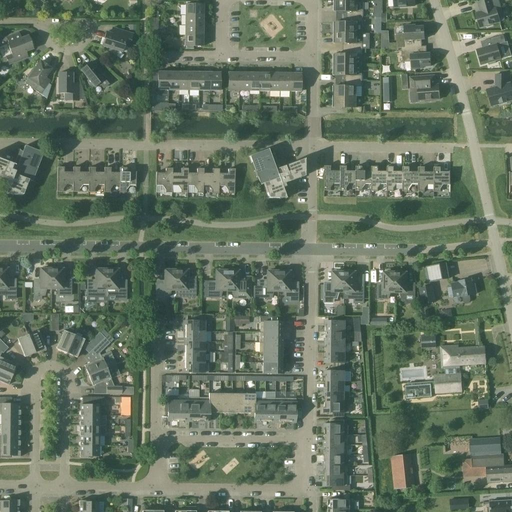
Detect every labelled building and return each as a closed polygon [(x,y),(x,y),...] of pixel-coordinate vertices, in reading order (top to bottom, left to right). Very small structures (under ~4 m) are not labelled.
[(496,8),(499,7),(496,0),(487,0),(478,3),(481,12),(475,14),(480,28),(500,23),(496,8)] [(357,12),(357,2),(334,1),(333,12),(347,12),(347,17),(363,18),(363,12),(357,12)] [(185,5),(185,16),(203,16),(203,5),(185,5)] [(203,26),(203,16),(185,16),(184,26),(203,26)] [(333,23),(333,33),(362,34),(363,18),(347,17),(347,23),(333,23)] [(203,36),(203,26),(184,26),(184,36),(203,36)] [(397,49),(417,47),(412,47),(411,40),(422,40),(425,40),(424,27),(415,27),(415,26),(404,26),(404,27),(404,34),(396,35),(396,43),(389,44),(390,49),(397,49)] [(129,47),(133,35),(113,29),(112,34),(106,32),(101,46),(110,49),(109,51),(116,56),(119,52),(122,53),(124,46),(129,47)] [(333,44),(344,44),(347,44),(347,49),(362,50),(369,50),(369,34),(362,34),(333,33),(333,44)] [(25,52),(33,50),(28,36),(20,39),(18,34),(6,38),(8,44),(7,44),(11,55),(6,57),(9,65),(27,58),(25,52)] [(497,45),(505,43),(503,35),(490,39),(492,46),(477,50),(481,65),(501,60),(497,45)] [(203,47),(203,36),(184,36),(184,47),(185,47),(185,49),(193,50),(193,47),(203,47)] [(417,47),(397,49),(401,49),(402,62),(411,62),(411,70),(423,69),(423,67),(431,67),(430,54),(417,55),(417,47)] [(333,55),(333,65),(362,66),(362,50),(347,49),(347,55),(333,55)] [(40,95),(48,84),(43,80),(51,69),(48,67),(43,63),(43,64),(40,62),(33,71),(32,70),(27,77),(29,78),(28,79),(25,84),(30,87),(40,95)] [(94,87),(101,81),(106,87),(113,81),(103,69),(99,73),(90,63),(81,70),(89,80),(87,82),(92,88),(94,87)] [(362,82),(362,66),(333,65),(333,76),(346,76),(346,81),(362,82)] [(72,87),(72,77),(72,74),(69,74),(69,73),(65,72),(61,73),(61,74),(59,74),(58,94),(65,94),(65,101),(78,101),(85,101),(81,87),(78,87),(72,87)] [(157,91),(168,91),(168,72),(158,72),(157,91)] [(178,72),(168,72),(168,91),(178,91),(178,72)] [(189,73),(178,72),(178,91),(188,91),(189,73)] [(188,91),(199,91),(199,73),(189,73),(188,91)] [(199,91),(209,91),(209,73),(199,73),(199,91)] [(220,73),(209,73),(209,91),(219,91),(219,90),(222,90),(222,79),(220,79),(220,73)] [(228,91),(238,92),(239,73),(228,73),(228,91)] [(249,73),(239,73),(238,92),(249,92),(249,73)] [(249,92),(259,92),(259,73),(249,73),(249,92)] [(269,73),(259,73),(259,92),(269,92),(269,73)] [(269,92),(279,92),(279,74),(269,73),(269,92)] [(290,74),(279,74),(279,92),(289,92),(290,74)] [(290,74),(289,92),(300,92),(300,91),(303,91),(303,83),(300,83),(300,74),(290,74)] [(507,104),(506,102),(511,100),(511,90),(510,84),(508,84),(508,75),(495,75),(495,88),(487,90),(492,107),(500,104),(501,105),(507,104)] [(433,101),(433,100),(440,100),(439,85),(436,85),(436,76),(425,77),(410,78),(411,93),(418,92),(419,101),(424,101),(424,102),(433,101)] [(391,101),(390,78),(382,78),(383,101),(391,101)] [(333,87),(332,97),(356,97),(356,87),(362,87),(362,82),(346,81),(346,87),(333,87)] [(356,108),(356,97),(332,97),(332,108),(355,108),(355,114),(362,114),(362,108),(356,108)] [(41,161),(44,154),(24,147),(24,148),(16,167),(0,160),(0,177),(11,182),(10,185),(5,195),(6,195),(22,195),(28,181),(31,182),(34,175),(35,175),(38,168),(37,168),(39,160),(41,161)] [(302,161),(304,160),(303,160),(275,170),(268,150),(248,157),(251,164),(252,163),(255,171),(253,171),(256,178),(258,178),(260,185),(263,184),(268,199),(269,199),(285,199),(286,199),(281,185),(303,177),(303,168),(304,167),(302,161)] [(324,191),(340,191),(341,171),(340,171),(332,171),(332,167),(325,167),(324,191)] [(340,167),(340,171),(341,171),(340,191),(356,191),(356,172),(347,171),(347,167),(340,167)] [(356,191),(372,192),(372,172),(363,172),(363,167),(356,167),(356,172),(356,191)] [(372,167),(372,172),(372,192),(387,192),(387,172),(378,172),(378,167),(372,167)] [(387,192),(403,192),(403,172),(394,172),(394,167),(387,167),(387,172),(387,192)] [(403,192),(418,192),(419,172),(418,172),(410,172),(410,168),(403,167),(403,172),(403,192)] [(57,192),(73,192),(73,173),(72,173),(64,172),(64,168),(57,168),(57,192)] [(72,168),(72,173),(73,173),(73,192),(88,193),(88,173),(79,173),(79,168),(72,168)] [(88,168),(88,173),(88,193),(104,193),(104,173),(95,173),(95,168),(88,168)] [(104,168),(104,173),(104,193),(119,193),(120,173),(119,173),(110,173),(110,168),(104,168)] [(119,168),(119,173),(120,173),(119,193),(135,193),(136,173),(126,173),(126,169),(119,168)] [(418,192),(434,192),(434,172),(425,172),(425,168),(418,168),(418,172),(419,172),(418,192)] [(434,168),(434,172),(434,192),(450,192),(450,173),(441,172),(441,168),(434,168)] [(155,193),(171,193),(172,174),(172,169),(165,169),(165,174),(155,173),(155,193)] [(181,174),(172,174),(171,193),(187,194),(187,174),(187,169),(181,169),(181,174)] [(187,194),(202,194),(203,174),(203,169),(196,169),(196,174),(187,174),(187,194)] [(212,174),(203,174),(202,194),(218,194),(218,174),(219,174),(219,169),(212,169),(212,174)] [(218,174),(218,194),(234,194),(234,170),(227,170),(227,174),(219,174),(218,174)] [(427,284),(449,279),(446,263),(425,268),(427,284)] [(5,268),(0,267),(0,288),(1,288),(3,295),(6,296),(6,300),(15,300),(15,282),(7,282),(7,269),(5,269),(5,268)] [(46,289),(51,289),(51,268),(42,268),(42,270),(40,269),(40,283),(34,283),(34,300),(40,300),(40,296),(44,296),(46,289)] [(60,269),(51,268),(51,289),(56,289),(58,296),(70,296),(70,283),(62,283),(62,270),(60,270),(60,269)] [(106,290),(107,269),(98,269),(98,270),(95,270),(95,283),(87,283),(87,296),(99,296),(101,290),(106,290)] [(115,269),(107,269),(106,290),(112,290),(113,297),(117,297),(117,301),(125,301),(126,284),(118,284),(118,270),(115,270),(115,269)] [(170,290),(176,290),(176,270),(167,270),(167,271),(165,271),(164,284),(156,284),(156,301),(165,301),(165,297),(168,297),(170,290)] [(176,270),(176,290),(175,297),(195,298),(195,284),(187,284),(187,271),(185,271),(185,270),(176,270)] [(221,291),(227,291),(227,270),(218,270),(218,271),(216,271),(216,285),(207,284),(207,298),(219,298),(221,291)] [(238,276),(238,275),(238,272),(236,272),(236,270),(227,270),(227,291),(232,291),(234,298),(244,298),(250,298),(251,276),(238,276)] [(267,272),(267,281),(267,285),(259,285),(259,286),(253,286),(253,298),(258,298),(271,298),(273,291),(278,291),(278,271),(269,271),(269,272),(267,272)] [(287,271),(278,271),(278,291),(283,291),(285,298),(288,299),(288,303),(297,303),(297,286),(289,285),(289,272),(287,272),(287,271)] [(325,282),(325,286),(324,303),(333,303),(333,299),(337,299),(339,292),(344,292),(344,272),(335,271),(335,273),(333,273),(333,282),(325,282)] [(355,286),(355,281),(355,273),(353,273),(353,272),(344,272),(344,292),(344,299),(351,299),(354,299),(354,303),(363,303),(364,286),(355,286)] [(390,293),(395,293),(395,272),(387,272),(387,273),(384,273),(384,286),(378,286),(378,299),(388,300),(390,293)] [(404,272),(395,272),(395,293),(400,293),(402,300),(405,300),(405,304),(414,304),(414,287),(406,286),(407,273),(404,273),(404,272)] [(462,297),(463,301),(464,303),(465,304),(467,304),(469,303),(470,302),(470,300),(470,296),(476,294),(474,285),(473,285),(472,280),(459,282),(459,283),(451,285),(454,298),(462,296),(462,297)] [(423,305),(436,303),(433,287),(420,289),(423,305)] [(344,315),(344,306),(335,306),(335,316),(344,315)] [(259,333),(282,333),(282,323),(276,322),(276,317),(259,317),(259,333)] [(185,321),(185,332),(204,332),(204,322),(185,321)] [(326,322),(326,332),(345,332),(345,322),(326,322)] [(76,358),(81,347),(83,341),(84,340),(87,333),(77,329),(74,336),(66,354),(76,358)] [(99,333),(104,338),(108,335),(103,330),(99,333)] [(27,335),(35,353),(45,349),(38,331),(27,335)] [(56,349),(66,354),(74,336),(63,331),(56,349)] [(185,332),(185,342),(204,342),(204,332),(185,332)] [(326,332),(326,343),(345,343),(345,332),(326,332)] [(282,343),(282,333),(259,333),(259,343),(282,343)] [(94,349),(104,339),(99,334),(89,344),(94,349)] [(24,357),(35,353),(27,335),(17,339),(24,357)] [(113,340),(108,335),(104,338),(110,343),(113,340)] [(422,349),(436,349),(435,336),(421,337),(422,349)] [(109,344),(104,339),(94,349),(99,354),(109,344)] [(185,342),(185,352),(208,353),(208,342),(204,342),(185,342)] [(259,353),(262,353),(282,354),(282,343),(259,343),(259,353)] [(326,343),(326,353),(345,353),(345,343),(326,343)] [(407,399),(432,397),(431,388),(436,388),(436,393),(461,392),(460,375),(457,375),(457,369),(460,368),(460,365),(485,364),(484,348),(459,349),(458,346),(440,347),(442,369),(445,369),(445,376),(435,376),(435,381),(427,381),(427,384),(406,386),(407,399)] [(89,363),(84,366),(88,376),(106,369),(115,365),(116,365),(110,352),(100,356),(101,359),(89,363)] [(208,353),(185,352),(185,363),(208,363),(211,363),(211,353),(208,353)] [(282,364),(282,354),(262,353),(262,364),(282,364)] [(345,363),(345,353),(326,353),(326,363),(345,363)] [(0,357),(0,370),(12,375),(17,365),(0,357)] [(208,373),(208,363),(185,363),(185,373),(208,373)] [(282,364),(262,364),(262,374),(282,374),(282,364)] [(106,369),(88,376),(92,386),(110,379),(106,369)] [(12,375),(0,370),(0,382),(8,386),(12,375)] [(325,372),(325,382),(345,382),(345,372),(325,372)] [(345,393),(345,382),(325,382),(325,392),(345,393)] [(325,392),(325,403),(349,403),(350,393),(345,393),(325,392)] [(208,413),(209,413),(220,413),(220,394),(208,394),(208,398),(209,398),(208,413)] [(232,394),(220,394),(220,413),(231,414),(232,394)] [(231,414),(243,414),(243,394),(232,394),(231,414)] [(255,394),(243,394),(243,414),(254,414),(255,398),(255,394)] [(0,414),(1,415),(20,415),(20,411),(20,405),(11,404),(11,398),(0,397),(0,414)] [(167,401),(167,405),(165,405),(164,406),(164,410),(165,411),(167,411),(167,420),(178,421),(178,401),(178,397),(168,397),(167,401)] [(80,416),(99,416),(103,416),(103,398),(89,398),(89,405),(80,405),(80,412),(80,416)] [(188,398),(188,401),(188,421),(198,421),(198,398),(188,398)] [(208,398),(198,398),(198,421),(209,421),(209,413),(208,413),(209,398),(208,398)] [(254,421),(264,422),(264,399),(255,398),(254,414),(254,421)] [(275,399),(264,399),(264,422),(274,422),(275,399)] [(274,422),(285,422),(285,399),(275,399),(274,422)] [(295,399),(285,399),(285,422),(295,422),(295,399)] [(477,399),(478,408),(488,408),(487,399),(477,399)] [(178,421),(188,421),(188,401),(178,401),(178,421)] [(333,413),(333,417),(344,417),(344,416),(349,416),(349,406),(349,403),(325,403),(325,413),(333,413)] [(20,425),(20,415),(1,415),(1,425),(20,425)] [(80,416),(80,426),(99,426),(99,416),(80,416)] [(0,435),(19,435),(20,425),(1,425),(0,435)] [(325,425),(325,435),(348,435),(348,425),(325,425)] [(105,426),(99,426),(80,426),(76,426),(75,432),(79,432),(79,436),(99,436),(105,436),(105,426)] [(19,435),(0,435),(0,445),(19,446),(19,435)] [(325,435),(325,445),(348,445),(348,435),(325,435)] [(79,436),(79,446),(98,447),(99,436),(79,436)] [(471,453),(501,452),(501,438),(470,440),(471,453)] [(19,446),(0,445),(0,456),(0,458),(8,458),(8,456),(11,456),(11,457),(19,458),(19,446)] [(325,445),(325,456),(344,456),(348,456),(348,445),(325,445)] [(98,457),(98,447),(79,446),(79,458),(87,458),(87,457),(98,457)] [(394,490),(414,488),(411,455),(391,457),(394,490)] [(488,483),(511,481),(511,466),(504,466),(504,455),(471,457),(472,459),(464,459),(465,477),(487,476),(488,483)] [(325,456),(325,466),(344,466),(344,456),(325,456)] [(325,466),(324,476),(347,476),(347,466),(344,466),(325,466)] [(347,485),(347,476),(324,476),(324,486),(333,487),(333,491),(351,491),(351,485),(347,485)] [(328,500),(328,510),(349,510),(354,510),(355,500),(350,500),(350,494),(344,494),(344,500),(328,500)] [(0,511),(18,511),(19,500),(11,500),(11,502),(0,501),(0,511)] [(449,510),(468,509),(467,500),(449,500),(449,510)] [(78,511),(102,511),(103,503),(87,502),(87,501),(79,501),(78,511)] [(511,511),(511,501),(489,502),(489,511),(511,511)]
